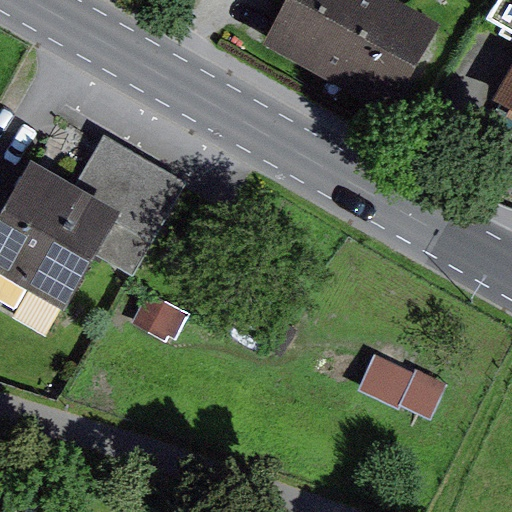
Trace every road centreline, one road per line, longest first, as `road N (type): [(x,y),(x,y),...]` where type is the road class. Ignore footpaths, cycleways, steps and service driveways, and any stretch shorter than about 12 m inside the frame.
road 1 (secondary): [(511,272),(36,0)]
road 2 (unclassified): [(0,402),(321,511)]
